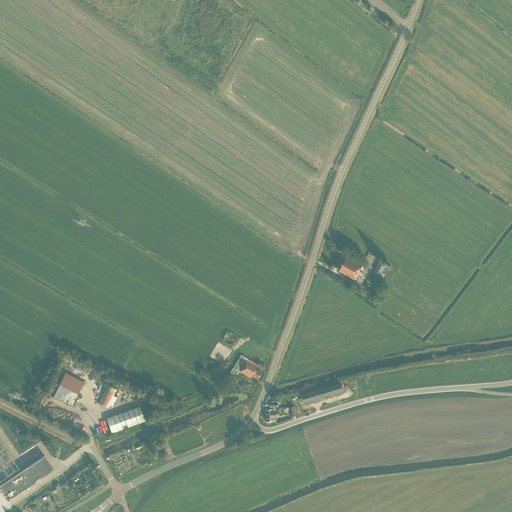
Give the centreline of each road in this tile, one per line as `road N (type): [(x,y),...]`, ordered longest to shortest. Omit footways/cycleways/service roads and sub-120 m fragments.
road 1 (tertiary): [(249,421),(339,176),(417,0)]
road 2 (unclassified): [(249,421),(270,430),(397,393),(465,387)]
road 3 (tertiary): [(118,493),(222,444),(249,421)]
road 4 (unclassified): [(113,482),(94,449),(0,402)]
